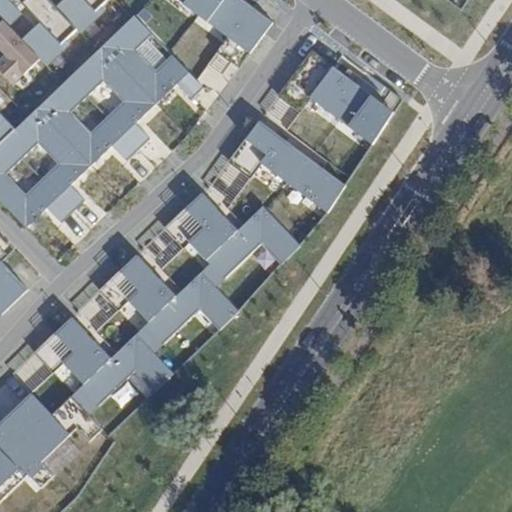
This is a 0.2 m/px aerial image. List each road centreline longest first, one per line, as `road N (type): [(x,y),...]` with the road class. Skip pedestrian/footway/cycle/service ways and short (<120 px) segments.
road 1 (secondary): [(465,103),(193,511)]
road 2 (secondary): [(220,511),(485,116)]
road 3 (residential): [(67,282),(199,158),(317,0)]
road 4 (residential): [(465,103),(324,0)]
